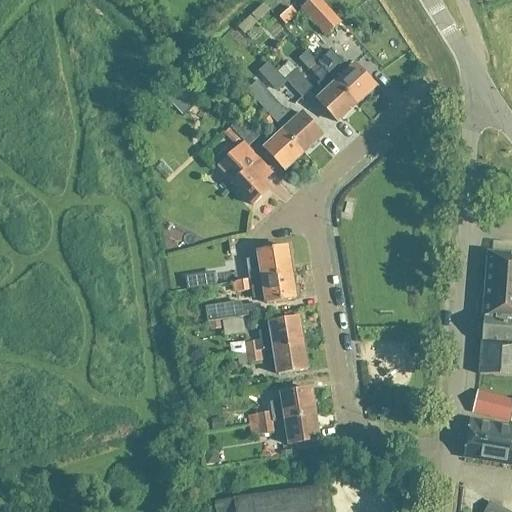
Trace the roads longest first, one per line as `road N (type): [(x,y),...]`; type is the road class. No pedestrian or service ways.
road 1 (residential): [(447,452),(346,428),(309,190),(422,86)]
road 2 (residential): [(447,452),(464,223)]
road 3 (residential): [(464,223),(473,68)]
